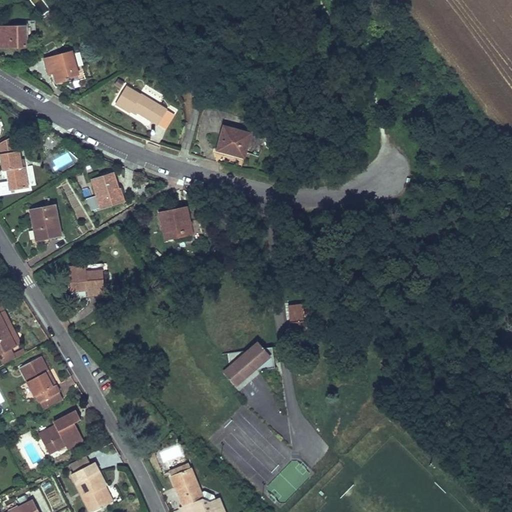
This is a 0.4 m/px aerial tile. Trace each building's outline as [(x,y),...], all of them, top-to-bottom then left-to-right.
[(27,22),(10,24),(11,29),(0,30),(2,46),(29,43),(27,22)] [(53,64),(56,73),(57,78),(80,71),(73,49),(44,58),(47,66),(53,64)] [(53,64),(47,66),(49,75),(56,73),(53,64)] [(126,85),(115,103),(132,112),(135,108),(158,122),(167,107),(142,93),(141,94),(126,85)] [(248,131),(222,124),(215,148),(242,155),(248,131)] [(56,150),(63,138),(47,128),(39,140),(56,150)] [(19,149),(0,152),(0,162),(1,168),(6,167),(10,188),(30,185),(25,156),(21,157),(19,149)] [(111,172),(92,179),(102,207),(125,199),(120,186),(116,187),(111,172)] [(54,204),(30,209),(36,237),(60,233),(54,204)] [(193,234),(187,205),(157,212),(164,240),(193,234)] [(90,269),(90,263),(67,265),(70,292),(85,290),(85,296),(105,294),(103,268),(90,269)] [(21,344),(0,299),(0,359),(2,364),(25,354),(23,349),(15,353),(13,348),(21,344)] [(307,302),(287,304),(291,336),(305,335),(302,313),(309,312),(307,302)] [(252,349),(228,353),(230,365),(230,369),(225,373),(232,380),(234,378),(238,383),(253,370),(264,369),(264,362),(270,361),(269,347),(263,348),(258,341),(252,349)] [(275,367),(272,346),(269,347),(270,361),(264,362),(264,369),(275,367)] [(59,392),(43,360),(21,372),(33,397),(40,394),(44,401),(59,392)] [(57,428),(41,437),(49,454),(66,446),(68,448),(84,441),(75,422),(81,420),(77,411),(63,418),(68,426),(60,431),(57,428)] [(41,437),(57,428),(60,431),(68,426),(63,418),(54,423),(55,425),(40,434),(41,437)] [(91,511),(108,503),(101,489),(105,487),(106,485),(94,461),(75,471),(80,480),(76,482),(91,511)] [(192,461),(172,469),(174,476),(194,468),(192,461)] [(194,468),(174,476),(188,511),(227,511),(222,498),(218,499),(208,503),(204,492),(194,468)] [(113,501),(105,487),(101,489),(108,503),(113,501)] [(208,491),(204,492),(208,503),(218,499),(217,495),(208,491)] [(3,511),(38,511),(32,498),(3,511)]
